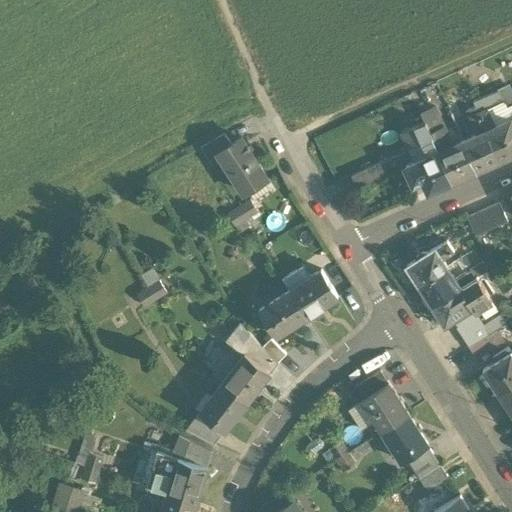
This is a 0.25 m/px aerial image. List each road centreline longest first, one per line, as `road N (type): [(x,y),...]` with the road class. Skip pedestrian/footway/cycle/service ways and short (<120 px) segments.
road 1 (residential): [(393,321),(298,398),(265,443),(235,511)]
road 2 (track): [(285,141),(511,41)]
road 3 (residential): [(511,496),(393,321)]
road 4 (residential): [(344,242),(511,171)]
road 5 (residential): [(344,242),(274,121)]
road 6 (track): [(274,121),(218,0)]
